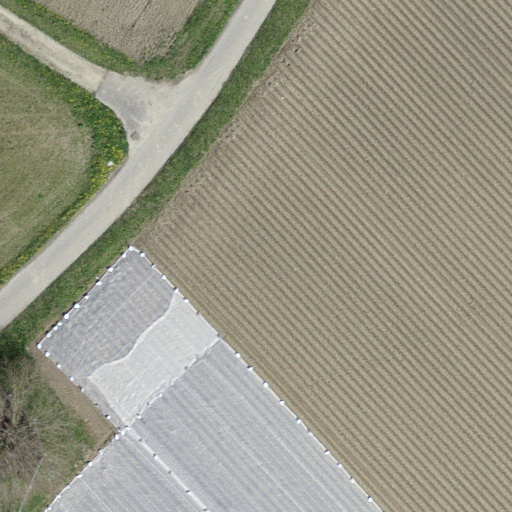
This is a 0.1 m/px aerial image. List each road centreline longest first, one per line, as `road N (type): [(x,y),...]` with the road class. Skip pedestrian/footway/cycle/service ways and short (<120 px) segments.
road 1 (residential): [(262,0),(171,139),(0,313)]
road 2 (track): [(171,139),(0,26)]
